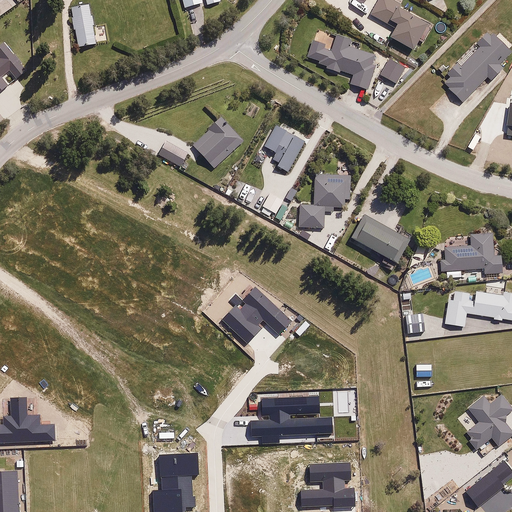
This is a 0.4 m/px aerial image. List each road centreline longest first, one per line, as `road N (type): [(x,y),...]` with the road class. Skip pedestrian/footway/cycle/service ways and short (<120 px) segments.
road 1 (residential): [(230,40),(267,70),(424,159),(511,190)]
road 2 (residential): [(0,154),(51,117),(230,40)]
